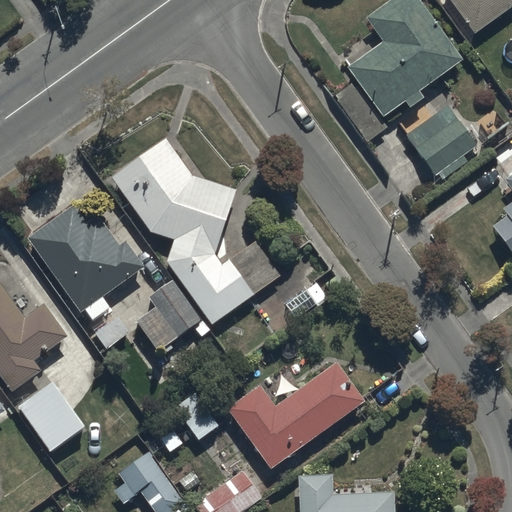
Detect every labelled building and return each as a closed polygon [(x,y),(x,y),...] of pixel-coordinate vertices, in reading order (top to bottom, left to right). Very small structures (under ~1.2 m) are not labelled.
[(460,61),(415,0),(387,0),(362,19),(379,43),(344,68),(379,116),(401,100),(406,108),(420,98),(416,93),(460,61)] [(511,3),(511,0),(446,0),(471,34),(511,3)] [(444,105),(402,135),(431,175),(473,146),(444,105)] [(163,139),(108,179),(148,233),(170,240),(163,262),(209,325),(277,276),(251,241),(217,264),(211,255),(234,190),(188,176),(163,139)] [(511,173),(501,181),(511,196),(511,200),(498,210),(503,217),(488,227),(511,261),(511,173)] [(72,205),(24,239),(77,315),(143,269),(123,240),(116,245),(94,215),(84,223),(72,205)] [(299,273),(254,301),(274,333),(297,319),(296,318),(326,300),(316,283),(308,288),(299,273)] [(169,281),(146,297),(174,337),(197,320),(169,281)] [(0,289),(0,380),(9,392),(38,371),(31,361),(63,337),(41,304),(20,318),(0,289)] [(106,347),(128,330),(116,315),(94,331),(106,347)] [(256,385),(224,409),(268,469),(361,402),(333,362),(271,406),(256,385)] [(50,383),(15,407),(47,452),(81,427),(50,383)] [(220,421),(194,390),(174,407),(199,438),(220,421)] [(145,453),(115,473),(121,483),(110,490),(119,504),(138,491),(151,511),(166,511),(179,503),(145,453)] [(191,504),(196,511),(237,511),(259,497),(239,470),(191,504)] [(329,475),(294,476),(295,511),(391,511),(390,492),(330,494),(329,475)]
